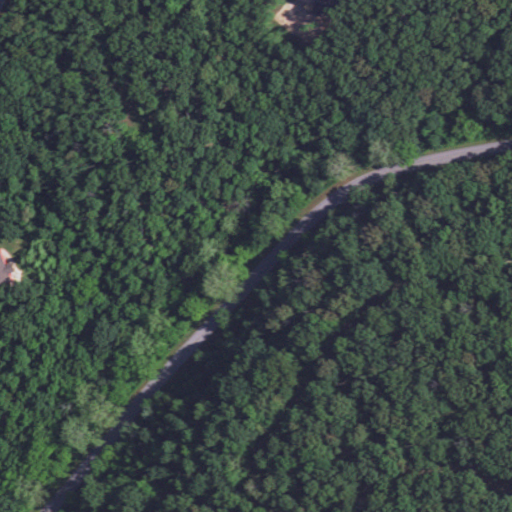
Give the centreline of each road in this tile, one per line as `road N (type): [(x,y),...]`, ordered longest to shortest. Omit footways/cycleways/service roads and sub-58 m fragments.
road 1 (residential): [(511,309),(480,288),(434,281),(390,290),(355,310),(265,448),(255,480),(264,505),(276,511),(465,471),(511,483)]
road 2 (residential): [(49,511),(329,209),(395,172),(511,149)]
